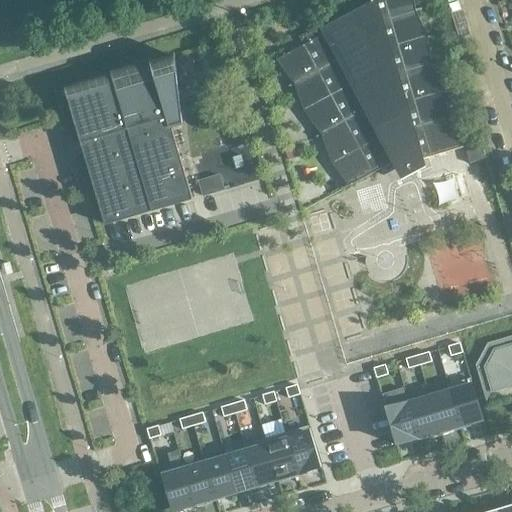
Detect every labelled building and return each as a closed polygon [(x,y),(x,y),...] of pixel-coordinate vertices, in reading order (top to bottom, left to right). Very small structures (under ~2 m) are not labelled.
[(330,25),(322,30),(325,36),(316,40),(311,32),(299,38),(303,47),(276,61),(277,63),(293,85),(294,86),(303,112),(304,113),(321,135),(321,137),(331,163),(331,164),(347,186),(348,188),(391,165),(401,183),(426,169),(422,161),(460,150),(459,148),(448,123),(447,122),(444,94),(443,93),(432,68),(431,67),(427,39),(427,38),(415,13),(415,11),(413,0),(374,0),(375,2),(342,19),(340,14),(328,17),(330,25)] [(151,212),(192,200),(170,128),(182,125),(178,93),(186,91),(182,75),(176,77),(175,59),(152,66),(151,63),(111,75),(112,78),(65,92),(104,226),(151,212)] [(481,149),(466,153),(469,165),(485,160),(481,149)] [(442,199),(460,193),(455,175),(436,181),(442,199)] [(219,178),(199,184),(203,197),(223,191),(219,178)] [(492,393),(511,387),(511,337),(488,345),(475,367),(483,392),(491,390),(492,393)] [(463,352),(460,344),(449,348),(451,355),(463,352)] [(418,357),(420,365),(432,361),(429,354),(418,357)] [(420,365),(418,357),(406,360),(409,368),(420,365)] [(386,366),(374,370),(376,377),(388,374),(386,366)] [(450,389),(461,428),(483,421),(472,383),(450,389)] [(288,397),(300,394),(298,386),(286,390),(288,397)] [(461,428),(450,389),(429,396),(441,434),(461,428)] [(265,404),(276,401),(274,393),(263,397),(265,404)] [(441,434),(429,396),(409,402),(420,440),(441,434)] [(244,402),(233,405),(235,413),(246,410),(244,402)] [(420,440),(409,402),(387,408),(398,446),(420,440)] [(223,416),(235,413),(233,405),(221,409),(223,416)] [(191,418),(194,425),(205,422),(203,414),(191,418)] [(182,429),(194,425),(191,418),(180,421),(182,429)] [(147,431),(149,438),(161,435),(158,427),(147,431)] [(287,437),(298,476),(320,469),(309,431),(287,437)] [(298,476),(287,437),(266,443),(278,482),(298,476)] [(266,443),(246,450),(257,488),(278,482),(266,443)] [(246,450),(225,456),(236,494),(257,488),(246,450)] [(216,500),(236,494),(225,456),(204,462),(216,500)] [(184,468),(195,506),(216,500),(204,462),(184,468)] [(172,511),(175,511),(195,506),(184,468),(162,474),(172,511)]
